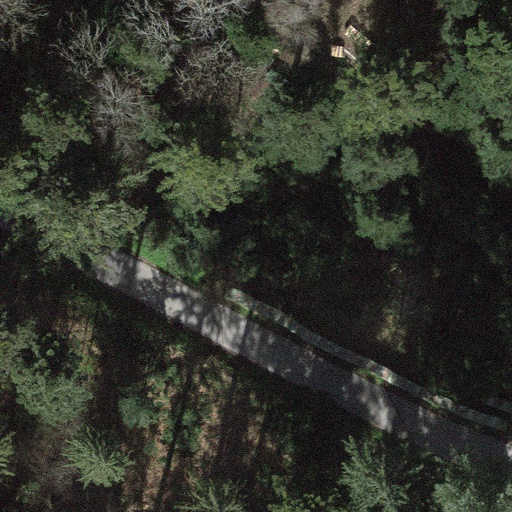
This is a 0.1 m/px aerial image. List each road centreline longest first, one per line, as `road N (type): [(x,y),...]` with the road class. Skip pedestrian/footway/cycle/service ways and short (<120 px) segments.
road 1 (unclassified): [(0,210),(338,390),(511,463)]
road 2 (track): [(240,0),(331,87),(511,198)]
